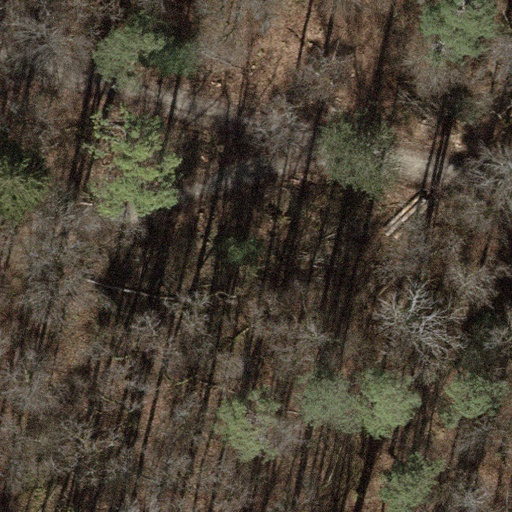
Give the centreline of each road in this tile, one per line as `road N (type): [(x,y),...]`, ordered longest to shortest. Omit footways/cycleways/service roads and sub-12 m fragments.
road 1 (track): [(0,54),(511,185)]
road 2 (track): [(0,276),(355,143)]
